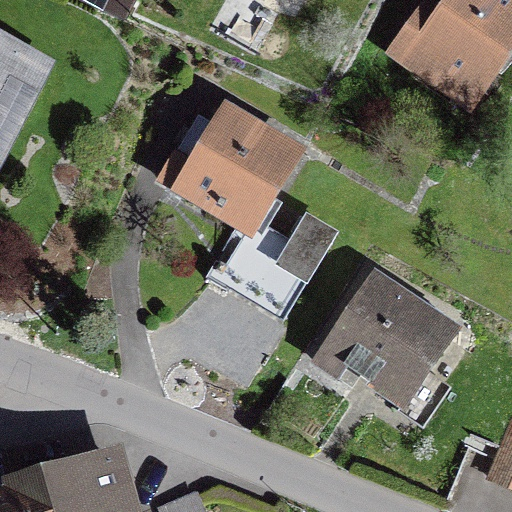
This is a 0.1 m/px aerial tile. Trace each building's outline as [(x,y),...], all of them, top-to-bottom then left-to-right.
[(80,0),(98,9),(102,0),(80,0)] [(426,10),(397,50),(471,104),(511,46),(511,0),(453,0),(439,20),(426,10)] [(0,154),(46,67),(0,43),(0,154)] [(178,153),(162,180),(249,232),(296,155),(227,114),(217,131),(204,123),(184,156),(178,153)] [(266,229),(234,282),(288,314),(334,236),(306,220),(292,244),(266,229)] [(452,335),(377,284),(318,365),(339,379),(348,367),(404,405),(452,335)] [(511,429),(491,480),(511,488),(511,429)] [(15,487),(22,511),(125,511),(111,459),(15,487)] [(0,511),(22,511),(15,487),(12,488),(14,495),(0,499),(0,511)] [(202,511),(196,495),(160,510),(161,511),(202,511)]
